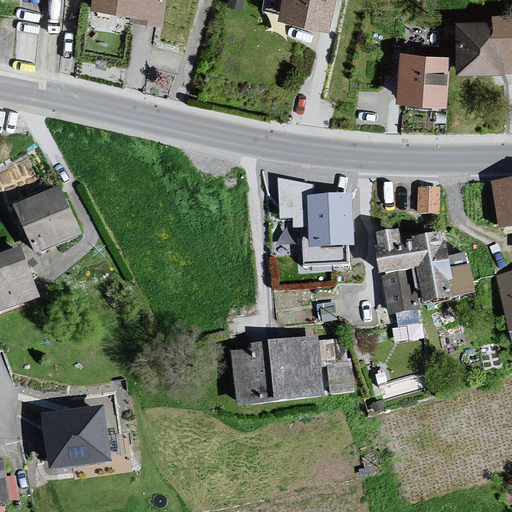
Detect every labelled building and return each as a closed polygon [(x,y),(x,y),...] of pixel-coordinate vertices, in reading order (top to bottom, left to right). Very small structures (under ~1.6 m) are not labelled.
[(157,0),(89,0),(88,19),(155,26),(157,0)] [(279,0),(275,22),(326,33),(332,0),(279,0)] [(511,20),(450,24),(453,77),(511,73),(511,20)] [(442,61),(394,57),(390,105),(438,110),(442,61)] [(511,184),(491,187),(499,238),(511,236),(511,184)] [(62,193),(16,214),(37,260),(83,239),(62,193)] [(349,202),(306,203),(307,256),(350,255),(349,202)] [(448,233),(374,244),(386,321),(460,310),(448,233)] [(22,245),(0,252),(0,310),(40,297),(22,245)] [(511,278),(494,283),(508,343),(511,341),(511,278)] [(339,341),(251,350),(251,357),(233,358),(238,410),(345,399),(339,341)] [(98,417),(45,425),(53,472),(105,464),(98,417)]
